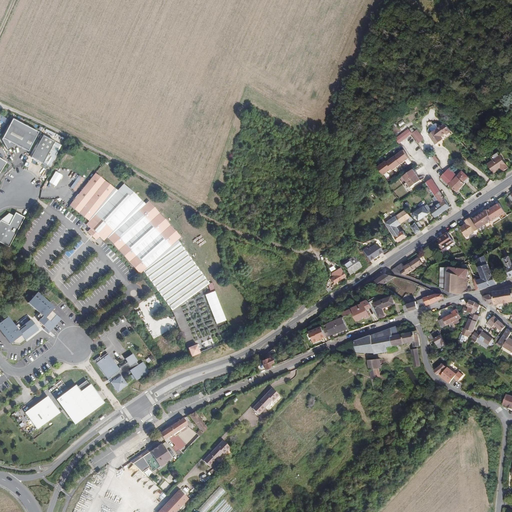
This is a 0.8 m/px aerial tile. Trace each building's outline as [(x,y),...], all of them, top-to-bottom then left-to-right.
[(7,150),(15,145),(28,152),(38,132),(13,119),(2,140),(7,150)] [(429,134),(440,126),(436,123),(429,128),(428,129),(428,130),(428,131),(428,132),(429,134)] [(446,133),(450,130),(445,124),(441,127),(440,126),(429,134),(428,135),(436,145),(443,140),(441,137),(446,133)] [(410,134),(411,134),(408,130),(395,139),(398,143),(410,134)] [(411,134),(418,144),(424,140),(416,130),(411,134)] [(62,146),(44,136),(39,144),(38,146),(31,157),(34,159),(45,165),(48,167),(50,168),(62,146)] [(385,162),(377,167),(381,173),(383,176),(391,170),(392,171),(409,160),(403,151),(386,163),(385,162)] [(503,172),(509,168),(500,155),(487,164),(494,173),(500,169),(503,172)] [(449,185),(458,176),(450,168),(446,172),(442,177),(449,185)] [(421,180),(413,169),(403,176),(411,187),(421,180)] [(464,182),(468,177),(462,171),(458,176),(449,185),(457,192),(465,184),(464,182)] [(117,191),(95,173),(69,206),(89,221),(117,191)] [(450,207),(432,179),(426,183),(440,204),(445,211),(450,207)] [(145,204),(123,184),(117,191),(89,221),(87,223),(86,224),(90,229),(99,237),(104,241),(107,238),(145,204)] [(145,204),(107,238),(140,274),(142,272),(178,240),(181,237),(148,201),(145,204)] [(435,218),(445,211),(440,204),(437,206),(431,209),(428,205),(425,207),(424,206),(422,208),(422,207),(420,208),(421,209),(412,215),(415,218),(417,217),(420,220),(429,213),(431,212),(435,218)] [(411,217),(406,209),(393,219),(386,224),(399,242),(407,236),(403,231),(401,233),(397,227),(407,220),(409,222),(413,220),(411,217)] [(491,220),(486,210),(481,213),(482,215),(480,216),(485,224),(491,220)] [(0,220),(0,242),(9,247),(25,216),(15,211),(14,215),(9,213),(0,220)] [(485,224),(480,216),(478,217),(477,216),(473,219),(478,229),(484,225),(485,224)] [(477,229),(470,218),(465,221),(467,223),(460,228),(466,237),(477,229)] [(421,230),(416,224),(411,227),(416,234),(421,230)] [(99,237),(90,229),(87,232),(92,237),(96,241),(99,237)] [(453,242),(447,233),(445,234),(438,239),(442,249),(453,242)] [(209,284),(178,240),(142,272),(171,309),(180,305),(209,284)] [(362,251),(368,261),(381,253),(376,244),(366,250),(365,248),(362,251)] [(496,282),(494,275),(493,275),(491,270),(485,255),(481,257),(481,255),(480,254),(479,254),(478,254),(477,255),(476,255),(473,257),(475,259),(477,260),(477,259),(478,259),(479,267),(478,267),(481,274),(483,278),(486,288),(497,284),(496,282)] [(337,263),(340,258),(335,255),(332,261),(337,263)] [(361,267),(354,256),(342,264),(349,275),(361,267)] [(405,275),(422,264),(418,258),(404,267),(402,263),(399,265),(392,270),(392,271),(405,275)] [(447,271),(449,267),(441,267),(440,281),(447,281),(447,271)] [(473,292),(471,288),(467,289),(468,282),(467,282),(468,278),(467,278),(469,270),(449,267),(447,271),(447,281),(446,289),(446,291),(456,294),(464,294),(473,292)] [(333,284),(344,277),(339,268),(332,272),(333,273),(331,275),(332,277),(330,279),(333,284)] [(382,286),(395,277),(385,274),(381,277),(374,281),(382,286)] [(486,288),(483,278),(477,280),(477,278),(474,279),(476,284),(477,291),(486,288)] [(511,288),(492,292),(493,293),(483,297),(484,300),(489,304),(490,305),(492,305),(495,305),(511,301),(511,288)] [(206,294),(216,324),(226,320),(216,291),(206,294)] [(42,317),(38,321),(50,333),(62,319),(52,311),(55,307),(37,292),(27,303),(42,317)] [(432,304),(444,297),(442,294),(435,294),(424,298),(427,305),(432,304)] [(385,316),(382,308),(395,304),(392,297),(375,303),(374,303),(375,306),(373,307),(373,308),(379,318),(385,316)] [(427,305),(424,298),(417,301),(418,304),(419,308),(427,305)] [(371,317),(367,310),(373,307),(369,302),(369,301),(368,300),(362,303),(363,304),(353,308),(355,312),(356,312),(357,315),(356,315),(355,316),(357,321),(364,318),(363,317),(364,317),(366,319),(371,317)] [(479,310),(480,305),(476,303),(470,300),(467,306),(469,307),(468,309),(463,307),(463,309),(464,310),(472,313),(474,309),(479,310)] [(417,304),(416,301),(407,304),(407,305),(409,312),(418,309),(418,308),(417,304)] [(195,345),(180,305),(171,309),(187,348),(195,345)] [(353,313),(351,309),(342,313),(344,317),(353,313)] [(460,322),(458,320),(462,318),(462,317),(457,309),(456,309),(452,312),(453,314),(443,318),(439,320),(442,328),(444,326),(445,326),(449,324),(451,329),(455,327),(454,324),(455,323),(456,324),(460,322)] [(464,310),(462,317),(468,319),(469,319),(465,328),(464,328),(461,334),(458,340),(463,342),(466,336),(469,337),(470,334),(471,335),(472,332),(473,332),(474,331),(477,322),(480,316),(472,313),(464,310)] [(502,331),(506,326),(494,316),(488,323),(488,324),(492,327),(493,328),(495,330),(497,328),(501,331),(502,331)] [(341,331),(340,329),(343,328),(344,330),(349,328),(344,317),(327,325),(328,328),(331,335),(331,336),(341,331)] [(7,318),(0,322),(0,330),(10,344),(19,346),(22,343),(39,330),(31,320),(16,331),(7,318)] [(419,338),(418,335),(416,331),(399,335),(397,326),(354,341),(357,352),(374,353),(375,354),(388,351),(387,347),(413,342),(414,347),(420,346),(419,340),(419,338)] [(326,337),(322,327),(310,332),(314,343),(320,341),(319,340),(326,337)] [(480,328),(477,333),(480,335),(480,336),(477,340),(472,337),(471,342),(475,344),(476,341),(486,348),(493,339),(489,336),(488,335),(483,331),(483,330),(480,328)] [(438,329),(427,336),(429,342),(432,340),(436,338),(441,335),(438,329)] [(509,337),(511,332),(508,329),(499,344),(501,345),(503,347),(503,346),(509,337)] [(475,332),(472,337),(477,340),(480,336),(480,335),(477,333),(475,332)] [(446,344),(441,335),(434,339),(439,348),(446,344)] [(511,351),(511,339),(509,337),(503,346),(511,351)] [(191,357),(200,354),(196,344),(195,345),(187,348),(191,357)] [(421,366),(418,349),(412,350),(415,367),(421,366)] [(127,362),(118,368),(107,353),(100,358),(99,356),(94,361),(108,379),(110,377),(113,381),(110,383),(118,392),(128,385),(122,377),(130,372),(132,374),(130,376),(132,380),(135,378),(136,381),(149,372),(143,362),(138,365),(136,362),(137,361),(133,354),(125,359),(127,362)] [(273,363),(270,356),(266,358),(264,355),(260,358),(261,360),(262,361),(265,369),(270,367),(269,365),(273,363)] [(379,368),(378,359),(368,360),(372,380),(381,378),(379,368)] [(442,366),(434,371),(437,374),(438,374),(439,374),(441,372),(445,369),(442,366)] [(457,374),(448,367),(443,374),(441,376),(450,383),(453,380),(452,380),(454,378),(459,381),(463,375),(459,372),(457,374)] [(96,408),(91,401),(92,399),(92,398),(93,396),(92,394),(91,391),(93,389),(86,381),(77,388),(71,392),(69,391),(60,398),(65,404),(64,405),(77,422),(96,408)] [(265,407),(271,400),(272,401),(278,395),(272,388),(253,409),(259,414),(265,407)] [(511,396),(507,394),(503,405),(508,406),(507,407),(511,408),(511,396)] [(58,413),(47,397),(38,404),(37,405),(27,412),(38,427),(50,419),(58,413)] [(314,406),(316,401),(313,400),(314,398),(311,397),(308,408),(311,408),(312,405),(314,406)] [(205,426),(194,411),(187,415),(188,415),(199,430),(196,433),(199,436),(207,428),(205,426)] [(168,438),(188,425),(183,418),(160,434),(164,440),(168,438)] [(185,445),(176,436),(171,441),(178,449),(179,450),(185,445)] [(223,454),(230,447),(223,441),(203,461),(209,467),(216,460),(216,459),(222,453),(223,454)] [(171,459),(164,448),(165,448),(164,447),(162,444),(159,446),(158,444),(151,448),(153,450),(143,457),(141,455),(130,462),(142,472),(149,467),(152,472),(171,459)] [(143,457),(153,450),(151,448),(141,455),(143,457)] [(219,487),(198,509),(200,511),(206,511),(225,493),(219,487)] [(179,490),(158,511),(176,511),(189,498),(179,490)]
